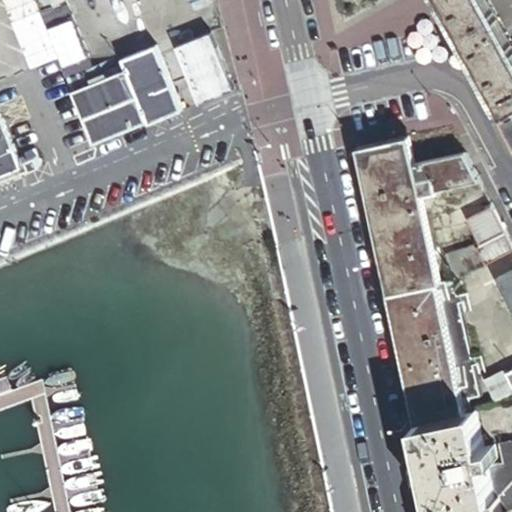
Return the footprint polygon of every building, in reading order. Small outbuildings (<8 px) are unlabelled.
[(70,0),(36,0),(93,141),(143,121),(144,124),(180,110),(154,45),(121,58),(125,67),(101,76),(70,0)] [(505,117),(511,113),(511,42),(490,2),(488,0),(440,0),(448,13),(475,62),(505,117)] [(211,32),(178,45),(199,98),(232,85),(211,32)] [(410,137),(359,147),(390,295),(402,292),(371,158),(404,151),(407,166),(417,164),(410,137)] [(0,183),(14,178),(0,143),(0,183)] [(371,158),(402,292),(438,284),(441,283),(421,193),(481,181),(467,154),(417,164),(407,166),(404,151),(371,158)] [(32,171),(25,155),(14,159),(21,175),(32,171)] [(480,244),(481,246),(507,234),(494,206),(467,219),(480,244)] [(511,243),(507,234),(481,246),(477,248),(486,266),(511,253),(511,243)] [(477,248),(481,246),(480,244),(446,255),(456,280),(486,266),(477,248)] [(511,308),(511,273),(498,280),(511,308)] [(484,399),(456,280),(441,283),(438,284),(464,403),(484,399)] [(438,284),(402,292),(390,295),(416,414),(418,423),(466,413),(464,403),(438,284)] [(416,414),(390,295),(387,295),(414,415),(416,414)] [(496,403),(511,395),(511,384),(511,382),(491,391),(496,403)] [(478,411),(466,413),(418,423),(437,511),(439,511),(497,500),(490,469),(489,463),(486,449),(478,411)] [(511,469),(511,443),(502,445),(506,465),(509,464),(511,469)] [(496,446),(486,449),(489,463),(499,460),(496,446)] [(500,499),(511,487),(511,469),(509,464),(506,465),(490,469),(497,500),(500,499)] [(497,500),(439,511),(511,511),(511,487),(500,499),(497,500)]
